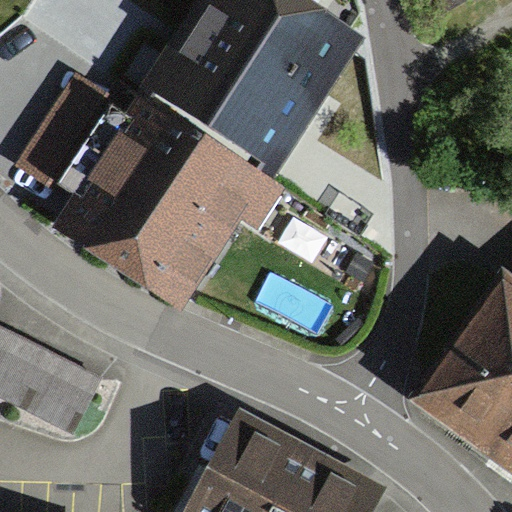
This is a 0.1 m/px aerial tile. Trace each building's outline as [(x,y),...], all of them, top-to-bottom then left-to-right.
[(362,38),(304,0),(203,0),(143,92),(271,176),(362,38)] [(463,0),(432,0),(439,13),(463,0)] [(63,185),(105,83),(69,68),(27,171),(63,185)] [(55,227),(181,310),(242,220),(257,230),(286,188),(271,176),(143,92),(55,227)] [(511,274),(502,268),(411,404),(511,472),(511,274)] [(0,329),(0,393),(71,434),(99,386),(0,329)] [(240,411),(186,511),(374,511),(387,490),(285,435),(240,411)]
